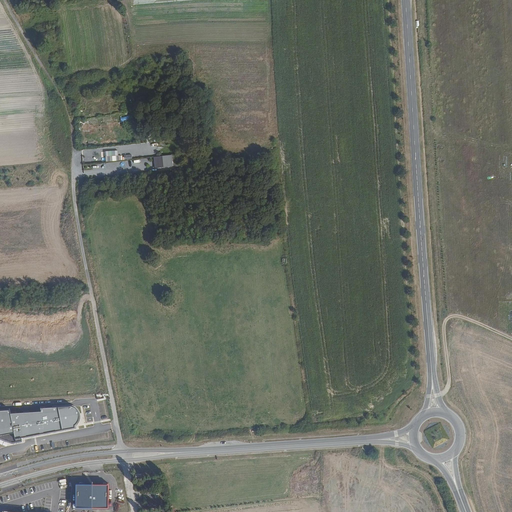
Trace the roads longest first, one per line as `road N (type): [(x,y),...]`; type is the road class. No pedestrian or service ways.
road 1 (unclassified): [(122,451),(82,252),(69,117),(5,0)]
road 2 (track): [(421,0),(449,383),(437,395)]
road 3 (secondary): [(432,381),(405,0)]
road 4 (tertiary): [(182,452),(369,440)]
road 5 (tertiary): [(0,485),(125,460)]
road 6 (tertiary): [(122,451),(0,476)]
